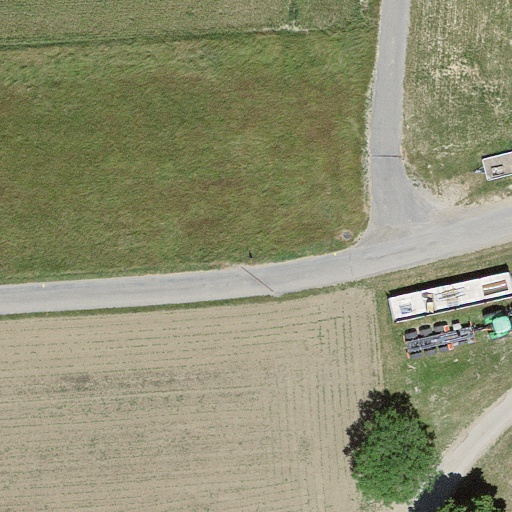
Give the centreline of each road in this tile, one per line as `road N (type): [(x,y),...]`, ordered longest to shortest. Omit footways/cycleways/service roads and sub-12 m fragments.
road 1 (track): [(511,238),(410,276),(257,305),(0,322)]
road 2 (track): [(418,0),(410,276)]
